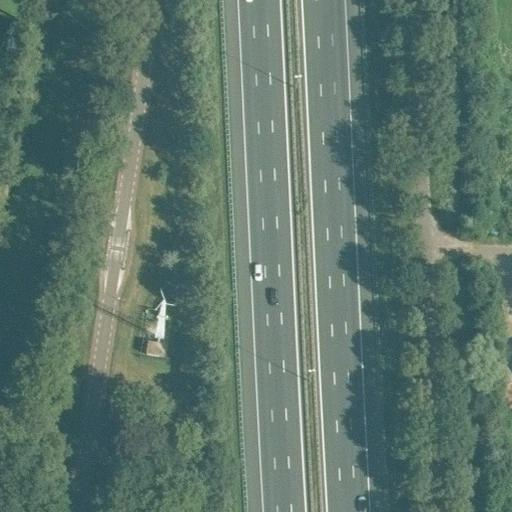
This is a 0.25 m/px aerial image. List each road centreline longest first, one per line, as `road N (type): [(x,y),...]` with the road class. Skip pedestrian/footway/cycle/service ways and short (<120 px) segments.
road 1 (tertiary): [(79,511),(151,0)]
road 2 (motorway): [(259,0),(287,511)]
road 3 (motorway): [(346,511),(321,0)]
road 4 (unclassified): [(443,511),(429,244)]
road 5 (unclassified): [(429,244),(415,0)]
